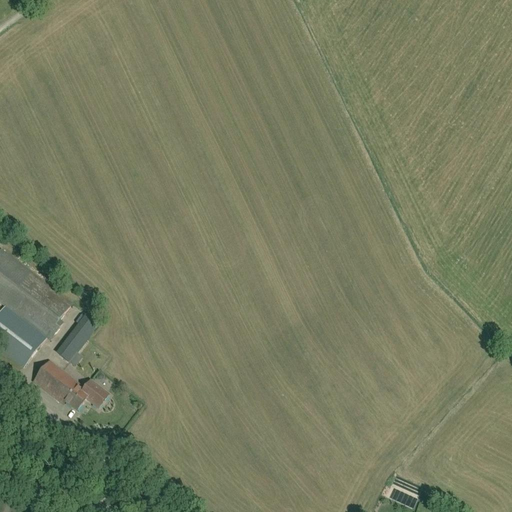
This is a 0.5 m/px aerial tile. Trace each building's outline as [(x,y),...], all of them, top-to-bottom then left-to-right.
[(1,251),(0,252),(0,304),(14,315),(46,339),(50,342),(63,325),(60,322),(72,305),(1,251)] [(5,311),(0,317),(0,350),(24,369),(45,341),(5,311)] [(91,316),(69,341),(80,351),(102,326),(91,316)] [(71,366),(78,358),(65,347),(58,356),(71,366)] [(89,397),(83,393),(78,388),(80,386),(51,363),(34,384),(61,404),(63,401),(78,412),(87,401),(89,397)] [(91,383),(83,393),(89,397),(87,401),(99,410),(109,397),(91,383)] [(0,410),(9,398),(0,391),(0,410)]
